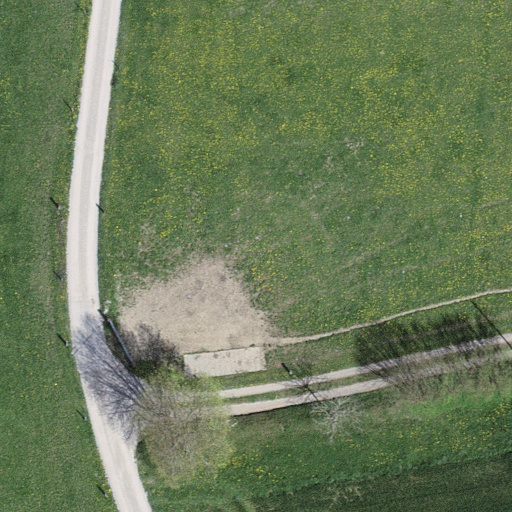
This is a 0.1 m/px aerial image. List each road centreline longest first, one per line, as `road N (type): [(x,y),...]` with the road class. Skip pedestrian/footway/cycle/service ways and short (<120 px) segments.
road 1 (track): [(108,0),(83,236),(84,307),(133,511)]
road 2 (track): [(511,351),(260,395),(100,397)]
